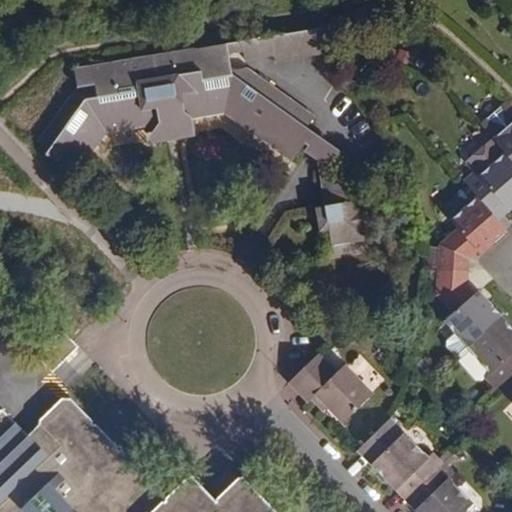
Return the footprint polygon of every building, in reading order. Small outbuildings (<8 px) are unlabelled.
[(286,60),(339,51),(335,27),(281,36),(284,54),(275,55),(277,62),(286,60)] [(284,54),(281,36),(75,69),(78,87),(97,84),(99,93),(76,97),(72,95),(40,139),(51,148),(48,152),(59,161),(63,157),(81,170),(86,162),(107,131),(142,125),(144,131),(154,129),(159,123),(172,120),(178,125),(193,123),(192,116),(223,112),(237,121),(286,157),(291,161),(304,143),(308,144),(316,133),(307,126),(313,116),(247,68),(233,71),(230,54),(245,52),(246,60),(275,55),(284,54)] [(142,125),(107,131),(86,162),(96,169),(112,144),(114,142),(144,137),(145,142),(195,134),(193,123),(178,125),(172,120),(159,123),(154,129),(144,131),(142,125)] [(505,150),(511,158),(511,120),(493,137),(505,150)] [(230,131),(280,167),(286,157),(237,121),(230,131)] [(304,150),(317,159),(317,158),(320,154),(337,153),(340,150),(316,133),(308,144),(304,150)] [(498,220),(511,207),(511,158),(505,150),(479,174),(474,169),(463,180),(476,194),(498,220)] [(327,165),(337,153),(320,154),(317,158),(317,159),(327,165)] [(327,165),(317,159),(325,205),(333,204),(330,184),(327,165)] [(365,238),(355,180),(330,184),(333,204),(325,205),(329,230),(331,243),(365,238)] [(498,220),(476,194),(449,218),(455,224),(435,242),(435,271),(468,272),(468,260),(480,249),(484,253),(508,231),(498,220)] [(329,230),(325,205),(316,206),(320,232),(329,230)] [(321,259),(367,251),(365,238),(331,243),(321,259)] [(444,322),(468,349),(503,317),(480,291),(476,295),(468,286),(468,272),(435,271),(434,297),(452,315),(444,322)] [(511,326),(503,317),(468,349),(490,372),(486,376),(498,388),(511,375),(511,326)] [(338,376),(319,356),(289,384),(309,404),(311,402),(316,398),(327,409),(345,428),(375,398),(346,368),(338,376)] [(311,402),(322,413),(327,409),(316,398),(311,402)] [(152,511),(57,414),(50,414),(29,434),(29,440),(19,449),(0,429),(0,511),(152,511)] [(407,498),(445,462),(434,450),(429,455),(405,431),(391,417),(367,451),(363,454),(373,464),(407,498)] [(456,473),(445,462),(407,498),(420,511),(462,511),(473,501),(451,478),(456,473)] [(259,511),(236,487),(209,511),(207,511),(184,488),(158,511),(259,511)]
